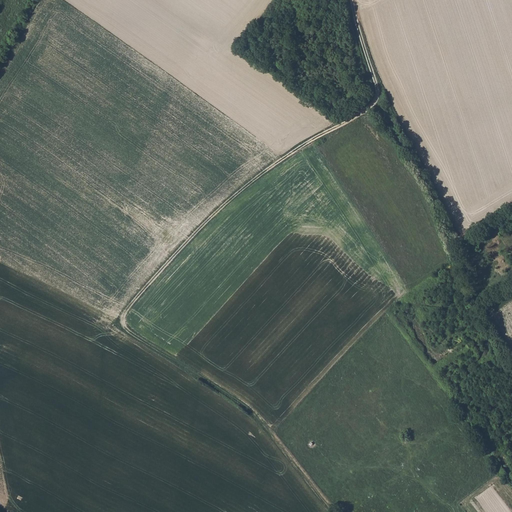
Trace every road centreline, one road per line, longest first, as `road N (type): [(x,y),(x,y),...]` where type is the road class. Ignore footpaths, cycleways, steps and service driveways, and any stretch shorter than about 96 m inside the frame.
road 1 (track): [(372,104),(229,200),(122,319),(254,415),(333,511)]
road 2 (track): [(352,0),(378,92),(372,104),(440,205),(461,270),(511,362)]
